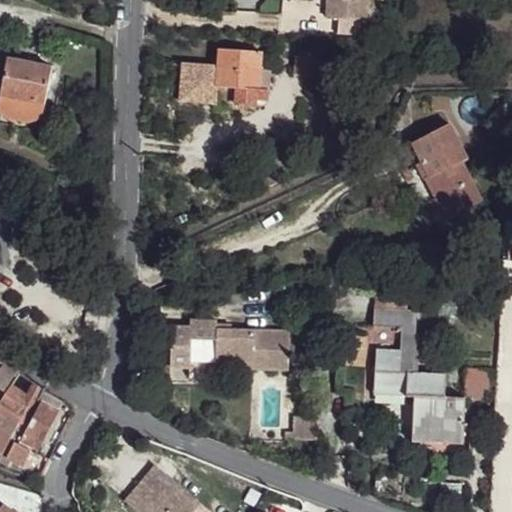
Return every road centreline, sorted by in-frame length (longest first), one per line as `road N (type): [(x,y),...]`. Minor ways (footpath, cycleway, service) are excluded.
road 1 (residential): [(132,0),(116,352),(88,401)]
road 2 (residential): [(372,511),(88,401)]
